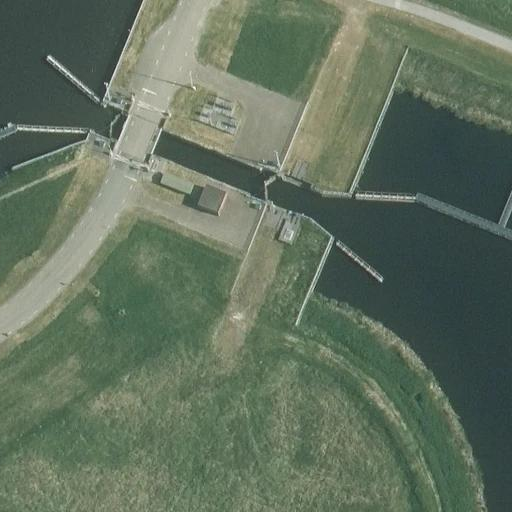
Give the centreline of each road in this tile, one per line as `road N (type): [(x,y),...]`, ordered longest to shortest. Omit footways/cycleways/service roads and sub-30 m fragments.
road 1 (unclassified): [(131,156),(99,220),(0,327)]
road 2 (unclassified): [(131,156),(195,0)]
